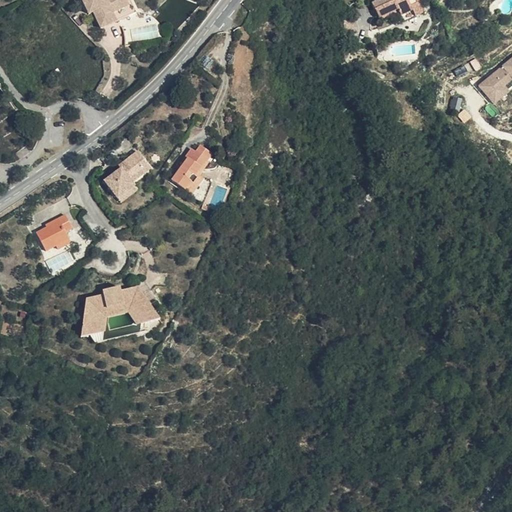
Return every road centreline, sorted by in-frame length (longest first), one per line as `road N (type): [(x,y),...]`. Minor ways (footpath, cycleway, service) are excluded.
road 1 (tertiary): [(105,127),(228,0)]
road 2 (unknown): [(224,4),(232,30),(229,75),(207,142)]
road 3 (tertiary): [(0,204),(105,127)]
